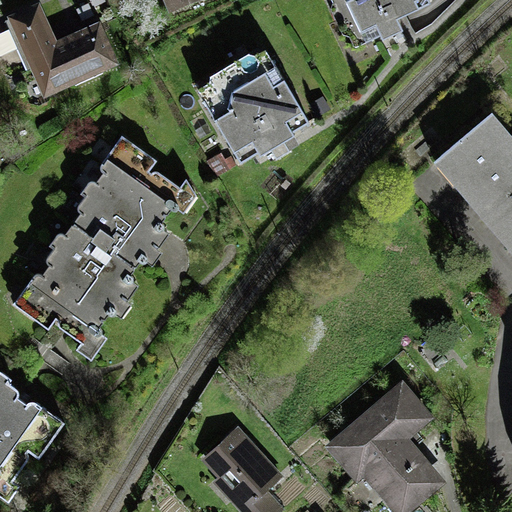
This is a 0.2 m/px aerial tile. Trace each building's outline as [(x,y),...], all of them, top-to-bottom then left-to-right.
[(166,0),(170,10),(199,0),(166,0)] [(431,0),(346,0),(374,57),(408,40),(398,21),(433,4),(431,0)] [(42,2),(8,17),(44,96),(118,62),(101,26),(61,44),(42,2)] [(270,53),(200,94),(241,164),(311,123),(270,53)] [(487,217),(511,195),(511,135),(491,112),(437,160),(487,217)] [(198,186),(121,133),(27,272),(58,292),(43,314),(89,346),(198,186)] [(511,195),(487,217),(511,244),(511,195)] [(70,401),(0,356),(0,477),(16,487),(70,401)] [(414,383),(338,444),(392,511),(426,511),(463,483),(425,436),(445,421),(414,383)] [(236,427),(203,458),(250,507),(282,476),(236,427)]
